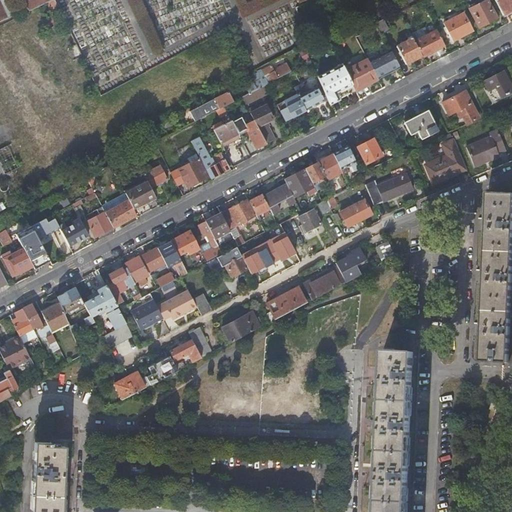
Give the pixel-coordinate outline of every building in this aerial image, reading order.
[(10,9),(6,1),(5,0),(0,0),(0,21),(16,14),(12,7),(10,9)] [(53,0),(24,0),(29,11),(49,1),(50,2),(53,0)] [(61,12),(55,0),(53,0),(50,2),(47,3),(53,16),(61,12)] [(326,8),(340,2),(339,0),(326,0),(324,1),(326,8)] [(511,0),(494,0),(503,17),(511,11),(511,0)] [(497,19),(488,1),(470,9),(480,28),(488,23),(497,19)] [(463,35),(473,30),(464,13),(444,23),(452,41),(463,35)] [(63,21),(59,15),(48,21),(51,27),(63,21)] [(388,32),(383,20),(376,23),(382,35),(388,32)] [(433,51),(444,45),(436,30),(414,41),(422,56),(433,51)] [(414,60),(422,56),(414,41),(410,33),(406,35),(409,40),(397,46),(405,65),(414,60)] [(302,46),(307,55),(314,52),(310,41),(302,46)] [(390,50),(368,61),(377,79),(388,73),(399,68),(390,50)] [(367,60),(345,71),(355,91),(366,85),(377,79),(368,61),(367,60)] [(261,80),(264,86),(265,86),(269,83),(269,82),(290,72),(286,64),(274,71),(271,66),(265,69),(258,73),(261,80)] [(328,99),(330,104),(343,98),(355,91),(345,71),(342,65),(318,77),(318,79),(321,85),(326,96),(328,99)] [(501,97),(511,91),(511,89),(503,72),(484,81),(486,86),(488,90),(495,87),(501,97)] [(245,86),(249,94),(259,88),(264,86),(261,80),(254,83),(253,82),(245,86)] [(326,96),(321,85),(305,93),(300,85),(294,88),(306,111),(315,106),(325,101),(323,98),(326,96)] [(264,86),(259,88),(263,96),(268,93),(265,86),(264,86)] [(249,94),(242,98),(245,105),(263,96),(259,88),(249,94)] [(112,117),(102,95),(99,90),(65,107),(80,134),(112,117)] [(479,118),(465,91),(457,95),(442,103),(448,115),(459,110),(467,125),(479,118)] [(214,100),(219,109),(224,107),(233,102),(231,97),(228,92),(214,100)] [(304,112),(295,96),(278,105),(286,121),(295,117),(304,112)] [(190,112),(195,122),(216,111),(219,109),(214,100),(202,106),(190,112)] [(265,103),(249,111),(254,121),(266,144),(271,142),(275,139),(267,123),(273,120),(265,103)] [(219,109),(216,111),(220,117),(227,113),(224,107),(219,109)] [(437,130),(427,111),(416,117),(404,122),(410,136),(417,132),(421,139),(437,130)] [(118,127),(112,117),(80,134),(85,144),(118,127)] [(266,144),(254,121),(246,126),(241,118),(232,122),(239,136),(247,132),(256,149),(261,147),(266,144)] [(171,125),(168,119),(162,122),(165,128),(171,125)] [(212,127),(222,146),(232,142),(236,150),(240,148),(245,146),(239,136),(232,122),(231,121),(222,126),(220,123),(212,127)] [(491,137),(475,144),(466,148),(471,158),(474,166),(487,161),(500,155),(499,153),(506,149),(502,141),(497,130),(489,133),(491,137)] [(192,141),(211,179),(222,173),(229,169),(221,154),(211,159),(200,137),(192,141)] [(366,164),(382,156),(372,139),(368,141),(357,147),(366,164)] [(459,174),(466,170),(463,163),(454,140),(442,145),(447,157),(425,165),(433,184),(438,182),(459,174)] [(358,170),(349,148),(341,152),(333,156),(340,170),(350,165),(353,172),(358,170)] [(190,163),(198,159),(196,155),(188,159),(190,163)] [(326,160),(318,163),(325,177),(327,180),(342,173),(340,170),(333,156),(326,160)] [(190,163),(171,174),(177,185),(185,181),(188,187),(198,182),(208,177),(198,159),(190,163)] [(305,170),(312,184),(317,181),(318,184),(321,182),(323,181),(322,179),(325,177),(318,163),(311,167),(305,170)] [(148,182),(151,189),(160,184),(168,180),(160,166),(146,173),(143,168),(140,169),(148,182)] [(294,176),(284,181),(293,198),(306,192),(314,188),(312,184),(305,170),(294,176)] [(369,173),(362,176),(365,182),(371,180),(369,173)] [(92,189),(96,195),(102,192),(93,175),(86,178),(92,189)] [(413,190),(407,176),(377,188),(375,183),(366,187),(374,207),(384,203),(398,197),(413,190)] [(269,209),(273,216),(279,212),(276,205),(285,200),(289,207),(296,204),(293,198),(284,181),(278,184),(280,188),(272,193),(263,198),(269,209)] [(317,181),(312,184),(314,188),(317,192),(324,189),(321,182),(318,184),(317,181)] [(145,203),(156,198),(151,189),(148,182),(126,194),(129,200),(134,209),(145,203)] [(308,197),(317,192),(314,188),(306,192),(308,197)] [(74,208),(96,197),(96,195),(92,189),(88,191),(90,195),(72,205),(74,208)] [(508,365),(511,280),(511,195),(488,195),(486,233),(485,258),(484,282),(482,329),(480,364),(508,365)] [(255,199),(248,203),(256,216),(269,209),(263,198),(262,196),(255,199)] [(332,197),(325,201),(330,211),(337,207),(332,197)] [(0,203),(0,211),(13,204),(10,198),(0,203)] [(126,222),(138,215),(134,209),(129,200),(125,202),(124,199),(119,202),(120,205),(114,208),(112,205),(112,204),(109,205),(111,210),(105,213),(113,228),(114,229),(126,222)] [(322,203),(317,205),(322,215),(330,211),(325,201),(322,203)] [(364,201),(340,214),(347,228),(359,222),(371,215),(364,201)] [(233,208),(221,215),(229,230),(235,227),(254,217),(246,202),(233,208)] [(302,225),(298,227),(303,235),(312,230),(322,226),(314,210),(299,218),(302,225)] [(105,233),(113,228),(105,213),(105,212),(99,215),(87,221),(96,237),(105,233)] [(0,219),(6,230),(11,237),(17,234),(5,214),(0,217),(0,219)] [(221,215),(220,215),(213,218),(205,222),(218,246),(223,243),(227,250),(237,244),(234,239),(229,230),(221,215)] [(339,220),(333,216),(340,228),(343,227),(339,220)] [(80,241),(89,236),(80,218),(73,222),(75,225),(62,232),(70,246),(80,241)] [(33,226),(40,240),(50,235),(60,229),(55,220),(48,223),(46,219),(33,226)] [(217,248),(218,247),(218,246),(205,222),(202,224),(199,226),(205,238),(204,238),(208,245),(200,249),(200,250),(203,254),(207,262),(220,254),(217,248)] [(40,256),(47,253),(40,240),(33,226),(33,225),(31,226),(27,228),(20,232),(34,259),(40,256)] [(234,239),(240,236),(235,227),(229,230),(234,239)] [(0,238),(4,246),(6,245),(11,242),(13,241),(11,237),(6,230),(0,232),(0,238)] [(271,230),(265,233),(262,235),(268,246),(277,241),(271,230)] [(200,249),(196,242),(190,232),(180,237),(171,242),(178,256),(187,252),(189,256),(200,250),(200,249)] [(240,236),(234,239),(237,244),(238,247),(244,244),(240,236)] [(244,244),(238,247),(245,261),(263,252),(259,243),(257,244),(256,241),(253,243),(254,246),(252,246),(249,241),(244,244)] [(296,254),(290,241),(284,244),(291,256),(296,254)] [(392,248),(389,241),(376,247),(379,256),(373,259),(377,266),(396,257),(392,248)] [(181,277),(188,274),(178,256),(171,242),(164,245),(157,249),(165,264),(168,269),(174,266),(180,278),(181,277)] [(292,258),(291,256),(284,244),(270,251),(271,252),(272,255),(266,258),(263,260),(268,270),(280,264),(292,258)] [(11,253),(21,273),(27,270),(33,267),(23,247),(18,249),(19,250),(11,253)] [(248,269),(237,248),(223,255),(220,257),(217,258),(222,268),(225,266),(231,278),(235,276),(248,269)] [(150,272),(165,264),(157,249),(150,253),(143,257),(150,272)] [(343,278),(346,283),(352,279),(349,272),(366,263),(360,250),(356,251),(353,253),(354,255),(336,265),(338,268),(343,278)] [(17,275),(21,273),(11,253),(10,251),(2,256),(13,277),(17,275)] [(127,269),(135,284),(138,282),(141,286),(146,283),(144,278),(148,277),(138,258),(131,261),(125,265),(127,269)] [(123,280),(128,289),(128,290),(136,286),(135,284),(127,269),(123,271),(122,268),(115,272),(108,276),(112,283),(113,285),(123,280)] [(321,277),(304,286),(310,297),(312,301),(346,283),(343,278),(338,268),(321,277)] [(161,288),(174,281),(168,269),(158,274),(161,279),(157,281),(161,288)] [(119,293),(128,289),(123,280),(113,285),(112,283),(109,285),(106,287),(116,306),(123,302),(119,293)] [(132,337),(118,310),(116,306),(106,287),(102,289),(97,291),(98,292),(99,296),(89,301),(84,304),(90,316),(91,318),(98,314),(100,316),(102,315),(100,312),(105,311),(106,313),(115,330),(102,338),(108,350),(132,337)] [(80,306),(84,304),(75,288),(69,291),(57,298),(60,304),(64,315),(68,313),(80,306)] [(292,291),(267,304),(275,319),(306,303),(298,288),(292,291)] [(164,319),(164,320),(171,317),(173,320),(185,314),(197,308),(188,291),(157,307),(164,319)] [(87,298),(89,301),(99,296),(98,292),(87,298)] [(194,301),(202,316),(211,311),(203,296),(194,301)] [(156,323),(164,319),(157,307),(154,301),(132,312),(142,331),(143,330),(147,328),(151,325),(150,324),(155,322),(156,323)] [(64,315),(60,304),(51,309),(42,313),(48,326),(51,332),(68,324),(64,315)] [(39,331),(48,326),(42,313),(38,305),(33,307),(31,305),(27,307),(22,310),(33,329),(37,327),(39,331)] [(80,306),(68,313),(69,315),(81,309),(80,306)] [(33,329),(22,310),(18,312),(14,314),(17,319),(12,321),(20,336),(33,329)] [(236,341),(260,328),(258,324),(255,320),(252,313),(246,316),(228,326),(236,341)] [(69,327),(68,324),(51,332),(52,334),(53,335),(69,327)] [(230,344),(236,341),(228,326),(222,329),(230,344)] [(202,359),(212,353),(199,328),(194,331),(189,334),(192,341),(200,354),(202,359)] [(24,344),(37,337),(33,329),(20,336),(24,344)] [(80,331),(73,335),(76,344),(85,339),(80,331)] [(11,370),(31,359),(24,344),(20,336),(15,339),(11,341),(12,343),(7,345),(0,349),(11,370)] [(192,364),(202,359),(200,354),(192,341),(181,346),(170,352),(175,361),(187,354),(192,364)] [(381,399),(381,404),(380,416),(380,422),(380,431),(379,443),(379,448),(379,461),(378,475),(377,491),(377,504),(377,509),(376,511),(406,511),(406,510),(406,505),(407,492),(408,463),(409,451),(409,446),(409,433),(410,419),(410,406),(411,401),(411,389),(412,367),(412,360),(413,354),(383,352),(383,361),(382,370),(382,377),(382,386),(381,399)] [(152,385),(178,372),(174,366),(170,357),(159,363),(149,369),(153,376),(148,378),(149,380),(152,385)] [(178,372),(185,367),(183,362),(174,366),(178,372)] [(8,393),(18,388),(9,371),(6,372),(3,374),(6,379),(0,382),(0,402),(3,401),(10,397),(8,393)] [(123,400),(152,385),(149,380),(148,378),(142,381),(138,373),(126,379),(115,385),(123,400)] [(10,397),(20,391),(18,388),(8,393),(10,397)] [(184,402),(175,402),(174,413),(184,413),(184,402)] [(60,511),(61,511),(61,499),(62,495),(62,482),(63,474),(63,466),(63,457),(64,448),(60,447),(50,447),(50,445),(50,444),(35,443),(34,452),(34,460),(33,481),(32,495),(32,497),(31,510),(31,511),(60,511)]
